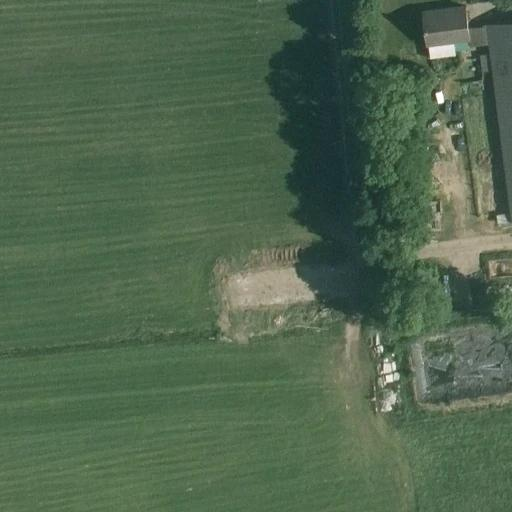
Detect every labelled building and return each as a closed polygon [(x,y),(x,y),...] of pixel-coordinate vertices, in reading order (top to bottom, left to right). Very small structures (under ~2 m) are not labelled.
[(490,44),(491,53),(479,55),(482,73),(493,71),(511,221),(511,21),(486,24),(486,26),(469,28),(466,7),(423,12),(427,45),(469,39),(470,46),(490,44)] [(447,76),(434,82),(439,93),(452,88),(447,76)] [(316,279),(349,279),(350,260),(316,259),(316,279)] [(310,274),(309,261),(294,263),(295,275),(310,274)] [(271,285),(295,282),(294,272),(270,275),(271,285)] [(477,315),(493,315),(494,283),(478,283),(477,315)]
